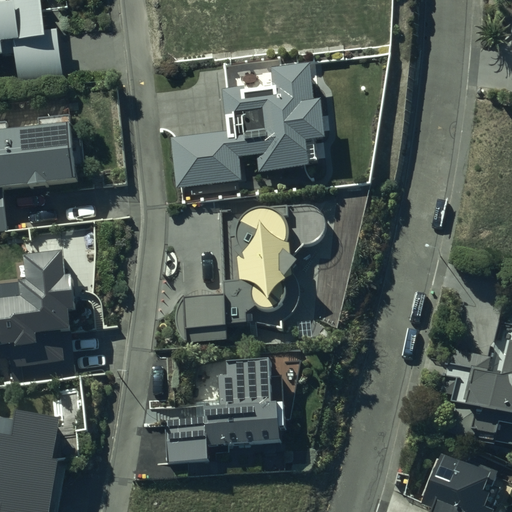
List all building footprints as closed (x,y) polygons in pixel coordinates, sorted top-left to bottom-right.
[(0,0),(0,59),(16,58),(19,83),(63,78),(58,35),(46,36),(46,33),(50,33),(48,19),(46,20),(43,0),(0,0)] [(312,68),(273,71),(274,92),(246,94),(246,90),(222,91),(225,121),(227,121),(228,135),(172,139),(176,190),(243,185),(241,160),(258,159),(259,175),(310,171),(308,145),(327,144),(324,106),(315,106),(312,68)] [(0,233),(8,233),(4,193),(78,185),(77,169),(86,168),(83,141),(74,142),(71,118),(39,121),(40,133),(9,136),(8,124),(0,125),(0,233)] [(244,216),(243,216),(242,217),(244,219),(239,223),(236,222),(235,222),(235,223),(234,223),(234,224),(233,225),(233,226),(232,226),(232,227),(232,228),(231,228),(231,229),(231,230),(231,231),(230,232),(230,233),(230,234),(230,235),(230,236),(230,237),(230,238),(231,238),(231,239),(231,240),(231,241),(236,241),(238,249),(234,251),(234,252),(235,253),(235,254),(236,254),(236,255),(237,256),(238,257),(238,258),(239,258),(240,283),(224,283),(225,298),(184,299),(183,300),(183,301),(182,302),(181,304),(180,305),(180,306),(179,307),(178,309),(178,310),(178,312),(177,313),(177,314),(177,316),(176,317),(176,319),(176,320),(176,322),(176,323),(176,325),(177,326),(177,328),(177,329),(178,330),(178,332),(179,333),(179,335),(180,336),(180,337),(181,338),(182,340),(183,341),(184,342),(185,343),(186,344),(187,345),(226,344),(229,344),(228,327),(257,326),(284,333),(284,326),(285,325),(286,324),(288,324),(289,323),(290,322),(291,321),(292,320),(293,319),(294,318),(295,317),(296,316),(296,315),(297,314),(298,313),(299,312),(299,310),(300,309),(300,308),(301,306),(301,305),(301,304),(302,302),(302,301),(302,300),(302,298),(302,297),(302,296),(302,294),(302,293),(301,291),(301,290),(301,289),(300,287),(300,286),(299,285),(299,284),(298,282),(298,281),(297,280),(296,279),(295,278),(294,277),(301,269),(292,262),(292,260),(294,260),(305,248),(311,248),(312,247),(314,247),(315,246),(317,246),(318,245),(320,244),(321,243),(322,242),(323,240),(324,239),(325,238),(325,236),(326,235),(326,233),(327,232),(327,230),(327,228),(327,227),(327,225),(327,224),(327,222),(326,221),(325,219),(325,218),(324,216),(323,215),(322,214),(321,213),(319,212),(318,211),(317,210),(315,209),(314,208),(312,208),(311,208),(271,209),(271,211),(271,210),(270,210),(269,210),(268,210),(267,210),(267,209),(266,209),(265,209),(264,209),(263,209),(262,209),(261,209),(260,209),(259,209),(258,209),(257,209),(256,210),(255,210),(254,210),(253,210),(252,211),(251,211),(250,212),(249,212),(248,213),(247,213),(247,214),(246,214),(245,214),(245,215),(244,216)] [(65,257),(26,260),(27,286),(21,286),(21,289),(0,289),(0,351),(10,351),(13,384),(76,378),(73,334),(97,332),(94,305),(93,304),(92,303),(92,302),(91,302),(90,301),(89,300),(88,300),(87,299),(86,299),(85,299),(84,298),(83,298),(82,298),(81,298),(80,298),(79,298),(78,298),(77,298),(76,298),(76,299),(75,299),(74,282),(67,282),(65,257)] [(511,345),(509,345),(508,345),(500,380),(486,376),(491,359),(452,350),(446,377),(443,376),(439,393),(452,396),(443,433),(474,441),(475,435),(493,440),(492,445),(511,449),(511,345)] [(271,364),(228,366),(229,381),(221,381),(222,408),(207,408),(207,422),(167,423),(168,466),(209,465),(210,451),(282,447),(280,411),(286,410),(284,379),(272,380),(271,364)] [(54,511),(66,427),(0,417),(0,511),(54,511)] [(460,465),(442,458),(439,456),(422,497),(426,499),(423,507),(435,511),(434,511),(508,511),(509,511),(498,506),(503,495),(495,491),(501,477),(462,461),(460,465)]
